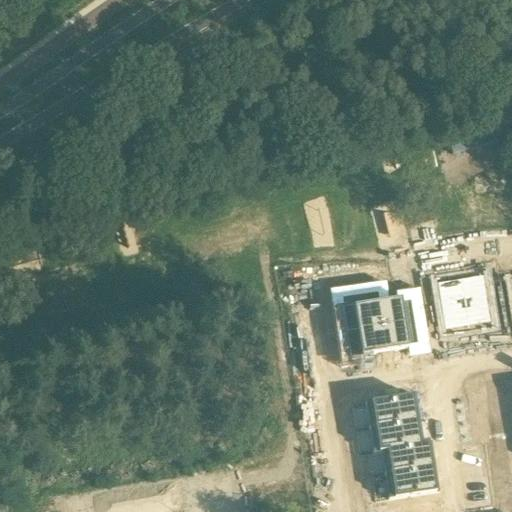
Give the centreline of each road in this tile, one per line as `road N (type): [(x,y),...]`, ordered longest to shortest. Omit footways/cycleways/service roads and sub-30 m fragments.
road 1 (secondary): [(0,144),(244,0)]
road 2 (residential): [(511,352),(430,366),(455,511)]
road 3 (secondary): [(167,0),(0,110)]
